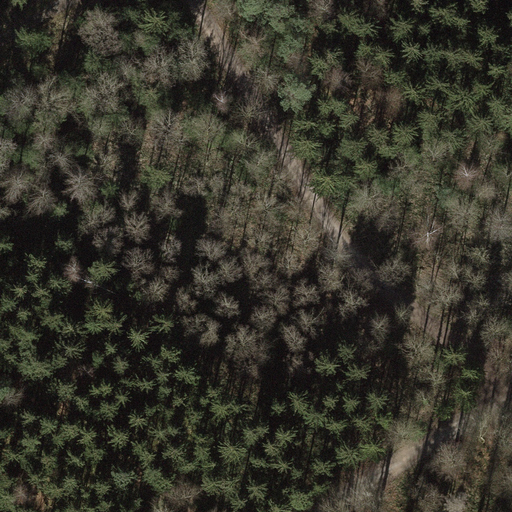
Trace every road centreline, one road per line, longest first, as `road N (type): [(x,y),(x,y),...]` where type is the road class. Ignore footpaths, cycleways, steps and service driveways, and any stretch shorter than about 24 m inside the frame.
road 1 (track): [(190,0),(342,241),(402,303),(511,382)]
road 2 (track): [(511,407),(334,511)]
